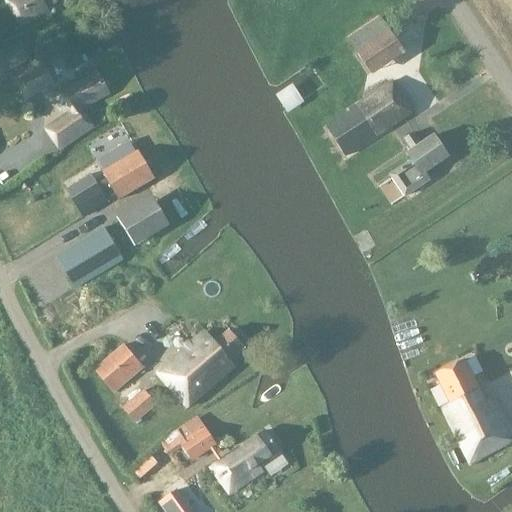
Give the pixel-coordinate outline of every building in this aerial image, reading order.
[(46,8),(60,0),(59,0),(11,0),(7,3),(21,28),(49,12),(46,8)] [(403,53),(381,19),(348,41),(370,75),(403,53)] [(0,74),(2,77),(31,61),(21,42),(0,53),(0,74)] [(24,102),(55,86),(43,63),(12,79),(24,102)] [(49,137),(60,152),(94,129),(81,110),(109,95),(97,73),(59,93),(71,119),(59,128),(60,129),(49,137)] [(347,111),(349,114),(326,129),(345,158),(412,112),(391,81),(347,111)] [(413,135),(403,141),(411,152),(405,156),(410,163),(390,177),(404,198),(429,181),(425,174),(448,158),(433,137),(420,146),(413,135)] [(138,153),(102,174),(119,201),(154,181),(138,153)] [(66,191),(72,201),(97,186),(90,177),(66,191)] [(97,186),(72,201),(83,219),(108,204),(97,186)] [(152,196),(115,215),(127,239),(165,220),(152,196)] [(74,289),(121,261),(103,230),(56,258),(74,289)] [(215,250),(203,234),(184,249),(196,264),(215,250)] [(159,374),(188,409),(234,369),(229,363),(243,350),(228,332),(214,345),(205,335),(159,374)] [(123,346),(94,372),(114,394),(142,369),(123,346)] [(469,464),(511,442),(511,437),(492,399),(485,403),(464,361),(435,376),(449,405),(442,409),(469,464)] [(156,406),(144,392),(122,410),(135,425),(156,406)] [(216,446),(197,417),(158,443),(167,457),(182,448),(191,463),(216,446)] [(280,455),(265,433),(211,469),(229,496),(265,472),(262,467),(280,455)] [(161,511),(168,511),(183,500),(173,487),(154,502),(161,511)]
